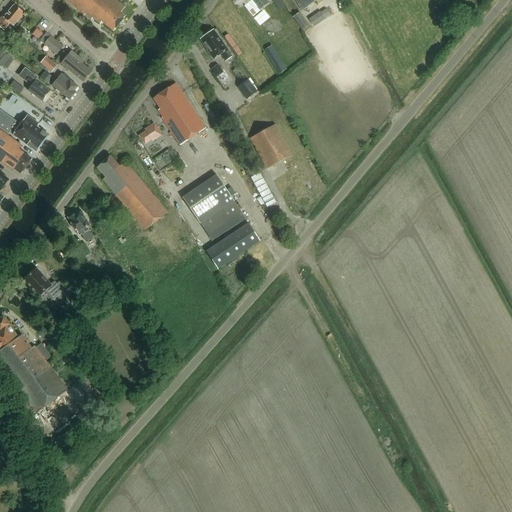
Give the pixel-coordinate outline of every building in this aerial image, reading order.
[(102,23),(114,32),(126,17),(121,13),(125,9),(113,0),(64,0),(85,16),(85,15),(92,20),(93,19),(100,25),(102,23)] [(252,0),(244,7),(254,19),(263,12),(261,10),(268,4),(265,0),(252,0)] [(294,0),(302,11),(318,0),(294,0)] [(24,13),(14,5),(4,18),(3,17),(0,20),(0,27),(4,31),(10,24),(13,27),(24,13)] [(329,15),(326,10),(321,14),(324,18),(329,15)] [(302,31),(309,26),(300,13),(293,18),(302,31)] [(315,17),(310,21),(313,26),(319,23),(315,17)] [(29,39),(32,35),(25,30),(22,35),(29,39)] [(225,62),(232,57),(213,31),(200,40),(208,51),(214,60),(220,56),(221,58),(222,57),(225,62)] [(45,45),(57,56),(64,47),(47,33),(40,42),(44,46),(45,45)] [(285,71),(270,47),(265,50),(280,74),(285,71)] [(0,51),(0,65),(3,68),(11,57),(1,50),(0,51)] [(57,61),(83,83),(86,80),(92,72),(80,63),(82,60),(72,52),(68,57),(66,55),(63,59),(61,57),(57,61)] [(40,64),(52,73),(58,66),(46,57),(40,64)] [(221,70),(218,65),(211,70),(215,75),(221,70)] [(42,102),(50,92),(35,81),(38,78),(25,69),(19,77),(32,86),(28,91),(42,102)] [(54,84),(56,77),(46,73),(43,80),(54,84)] [(52,86),(69,101),(76,93),(74,92),(78,87),(62,74),(52,86)] [(246,101),(257,93),(248,80),(237,88),(246,101)] [(23,89),(13,82),(9,87),(19,95),(23,89)] [(180,146),(206,129),(176,84),(154,99),(160,110),(158,111),(163,118),(162,119),(180,146)] [(10,133),(36,153),(48,136),(37,128),(39,125),(27,116),(21,125),(1,111),(0,111),(0,129),(8,135),(10,133)] [(152,142),(162,136),(154,124),(144,130),(146,132),(139,137),(144,145),(151,140),(152,142)] [(275,125),(250,139),(267,170),(292,156),(275,125)] [(14,169),(21,175),(32,160),(19,151),(22,147),(0,130),(0,162),(12,172),(14,169)] [(145,231),(167,213),(127,165),(119,167),(110,157),(97,168),(106,178),(103,181),(145,231)] [(251,178),(257,174),(251,163),(244,166),(251,178)] [(0,191),(0,192),(1,190),(4,190),(5,188),(5,185),(9,181),(0,173),(0,171),(0,172),(0,171),(0,191)] [(261,173),(253,177),(267,204),(276,200),(261,173)] [(182,198),(176,202),(192,227),(199,223),(200,225),(234,202),(216,175),(182,198)] [(118,205),(111,197),(106,201),(113,209),(118,205)] [(85,242),(93,238),(87,228),(89,226),(81,211),(77,214),(76,212),(68,217),(79,237),(81,235),(85,242)] [(248,224),(206,252),(218,270),(260,241),(248,224)] [(84,244),(78,247),(81,253),(87,250),(84,244)] [(50,286),(36,270),(29,276),(28,275),(24,279),(25,280),(24,281),(42,301),(48,296),(52,301),(63,292),(68,297),(73,293),(63,280),(57,285),(55,282),(50,286)] [(88,297),(82,304),(88,309),(94,302),(88,297)] [(0,365),(36,414),(66,392),(70,398),(71,397),(79,409),(94,398),(82,381),(67,391),(44,359),(49,355),(41,344),(36,348),(35,347),(32,349),(22,336),(18,338),(3,318),(2,317),(1,317),(0,318),(0,317),(0,365)]
